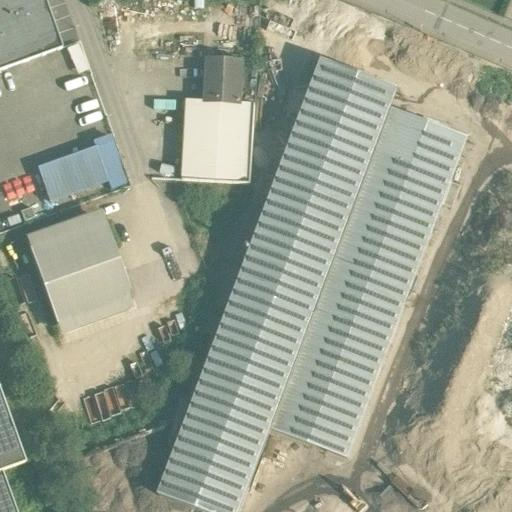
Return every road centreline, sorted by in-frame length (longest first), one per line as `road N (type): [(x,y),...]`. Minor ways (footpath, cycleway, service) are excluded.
road 1 (unknown): [(0,345),(58,511)]
road 2 (tertiary): [(511,48),(396,0)]
